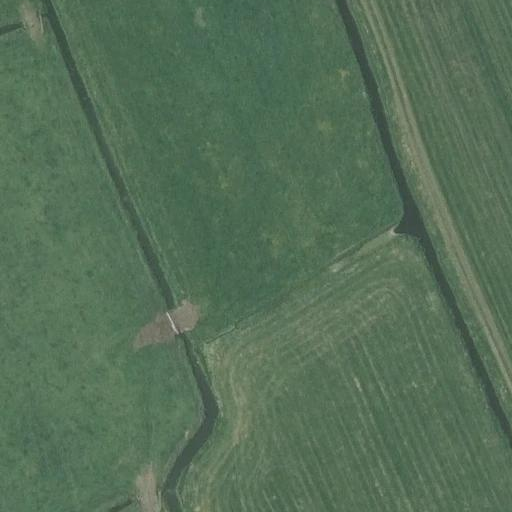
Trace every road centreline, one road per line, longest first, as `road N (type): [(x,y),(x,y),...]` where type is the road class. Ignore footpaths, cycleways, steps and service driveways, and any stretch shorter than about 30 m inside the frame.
road 1 (track): [(376,0),(511,355)]
road 2 (track): [(203,309),(80,0)]
road 3 (track): [(254,511),(250,411),(203,309),(136,340)]
